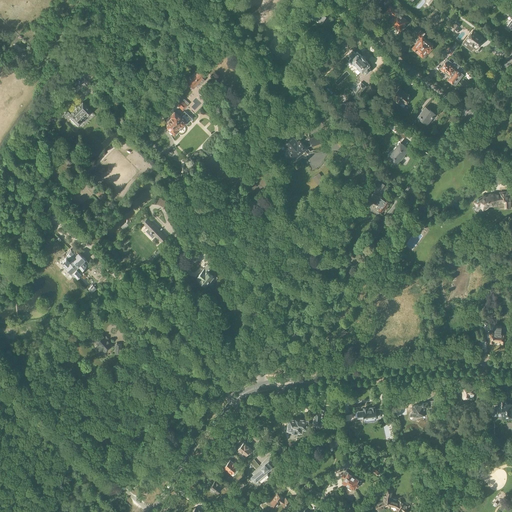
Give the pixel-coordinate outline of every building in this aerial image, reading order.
[(401,31),(408,21),(402,16),(390,5),(386,11),(393,17),(389,21),(401,31)] [(310,16),(322,23),(326,16),(315,9),(310,16)] [(457,33),(460,30),(458,28),(460,26),(455,22),(451,28),(457,33)] [(416,35),(419,38),(424,32),(421,29),(416,35)] [(466,39),(465,39),(461,43),(471,51),(475,46),(477,48),(485,38),(473,29),(466,39)] [(413,47),(423,56),(425,58),(432,49),(432,48),(433,47),(432,46),(434,45),(423,35),(413,47)] [(445,52),(450,56),(454,50),(448,46),(445,52)] [(367,74),(371,69),(368,67),(370,65),(367,62),(360,54),(360,55),(357,52),(356,53),(353,50),(348,55),(351,57),(349,59),(355,64),(358,67),(357,67),(358,68),(358,69),(358,70),(360,71),(360,72),(361,72),(361,71),(362,72),(364,71),(367,74)] [(454,68),(455,65),(447,59),(446,61),(447,61),(441,68),(444,71),(445,70),(452,75),(448,80),(452,83),(461,73),(456,69),(456,70),(455,69),(454,68)] [(206,75),(199,68),(190,77),(190,76),(189,77),(187,79),(186,79),(187,80),(186,81),(187,82),(193,88),(206,75)] [(366,86),(361,82),(351,94),(356,98),(366,86)] [(376,90),(371,86),(366,92),(371,96),(376,90)] [(396,101),(398,103),(399,102),(400,103),(399,104),(403,107),(405,103),(406,103),(411,96),(400,88),(394,95),(395,96),(393,98),(396,100),(396,101)] [(179,98),(175,102),(174,103),(183,111),(188,106),(179,97),(179,98)] [(82,101),(68,115),(78,126),(83,121),(81,119),(86,114),(88,116),(92,112),(82,101)] [(63,106),(57,112),(62,117),(68,111),(63,106)] [(425,107),(418,117),(427,124),(435,114),(425,107)] [(186,122),(180,116),(174,110),(170,115),(171,117),(166,122),(167,123),(166,125),(167,126),(166,127),(174,135),(179,130),(178,129),(180,126),(182,127),(186,122)] [(186,122),(187,123),(192,118),(184,112),(180,116),(186,122)] [(406,123),(411,127),(416,120),(411,117),(406,123)] [(408,133),(401,127),(397,132),(404,138),(408,133)] [(308,152),(311,151),(307,147),(312,145),(313,145),(324,141),(321,133),(310,137),(308,134),(306,135),(307,137),(306,138),(302,141),(300,139),(298,140),(292,134),(283,142),(285,144),(284,144),(283,144),(282,144),(281,145),(280,145),(280,146),(280,147),(280,148),(281,150),(282,150),(283,150),(284,150),(285,149),(286,148),(286,147),(286,146),(287,146),(289,148),(287,150),(295,159),(302,152),(304,154),(305,155),(306,155),(307,154),(307,153),(307,152),(308,152)] [(402,159),(404,156),(405,155),(405,154),(407,151),(408,149),(400,142),(399,144),(398,143),(398,144),(398,143),(395,147),(396,147),(392,152),(391,152),(389,155),(389,156),(388,157),(396,164),(397,163),(398,163),(400,159),(401,160),(402,159)] [(318,187),(327,181),(320,171),(311,176),(318,187)] [(384,190),(387,186),(380,181),(377,185),(384,190)] [(508,202),(508,194),(508,192),(500,192),(500,193),(498,193),(490,194),(484,195),(474,201),(477,205),(473,207),(473,208),(474,211),(479,208),(478,206),(480,205),(483,210),(490,205),(493,205),(498,205),(497,203),(505,202),(505,208),(510,208),(510,202),(508,202)] [(382,197),(382,196),(378,193),(377,195),(376,194),(375,195),(374,197),(374,198),(373,200),(378,204),(376,206),(379,208),(378,209),(382,212),(384,209),(385,209),(386,210),(387,208),(386,208),(390,202),(385,199),(382,197)] [(158,197),(156,203),(164,207),(167,200),(158,197)] [(147,217),(142,223),(148,229),(151,232),(150,232),(152,234),(152,233),(155,236),(158,240),(161,242),(166,237),(147,217)] [(415,223),(415,222),(412,220),(410,224),(413,227),(408,234),(410,235),(415,229),(417,231),(421,226),(416,222),(415,223)] [(67,255),(60,262),(70,273),(72,271),(77,277),(81,273),(80,271),(88,263),(73,246),(74,245),(63,233),(54,241),(67,255)] [(312,248),(318,253),(322,247),(316,242),(312,248)] [(216,264),(212,260),(211,260),(198,275),(200,277),(198,279),(205,285),(213,276),(208,272),(212,267),(213,268),(216,264)] [(260,275),(256,272),(254,270),(250,275),(256,280),(259,277),(258,276),(260,275)] [(360,305),(358,303),(359,302),(355,298),(354,300),(353,300),(349,306),(355,311),(360,305)] [(481,323),(484,323),(484,322),(489,322),(489,314),(482,314),(481,323)] [(490,333),(489,342),(494,342),(494,341),(496,342),(501,342),(501,343),(505,343),(506,334),(502,334),(502,326),(495,326),(494,333),(490,333)] [(103,352),(112,345),(100,331),(91,339),(97,346),(95,348),(101,354),(103,352)] [(469,400),(472,400),(472,398),(471,398),(471,397),(470,397),(470,393),(469,393),(469,392),(469,387),(462,388),(463,398),(469,398),(469,400)] [(494,414),(496,413),(502,413),(503,417),(509,416),(509,418),(510,419),(511,419),(511,408),(511,402),(511,399),(508,399),(508,395),(504,395),(504,397),(500,397),(500,399),(496,399),(496,404),(493,404),(494,414)] [(409,415),(409,416),(409,417),(409,418),(410,419),(411,420),(412,420),(412,421),(413,421),(414,421),(423,418),(423,419),(425,419),(425,421),(427,420),(427,414),(427,408),(428,408),(428,403),(423,403),(423,404),(413,405),(413,412),(412,412),(411,412),(410,413),(409,414),(409,415)] [(314,409),(313,422),(315,423),(315,425),(322,426),(323,410),(319,409),(318,407),(317,407),(315,409),(314,409)] [(365,420),(377,418),(381,418),(381,415),(384,415),(383,414),(383,412),(383,410),(381,411),(380,408),(376,409),(376,407),(363,408),(363,410),(357,411),(358,419),(364,418),(364,419),(365,419),(365,420)] [(298,433),(298,431),(300,431),(301,431),(302,431),(302,427),(308,428),(309,419),(301,418),(301,419),(289,417),(289,419),(288,418),(287,419),(287,422),(288,423),(289,423),(288,429),(289,429),(289,430),(292,430),(291,432),(292,434),(297,434),(298,433)] [(245,441),(235,452),(245,461),(248,457),(246,456),(249,452),(250,453),(253,450),(249,447),(251,445),(245,441)] [(349,466),(351,463),(353,465),(355,462),(347,457),(344,463),(349,466)] [(270,464),(272,462),(269,459),(253,472),(254,474),(252,476),(252,477),(254,481),(255,480),(255,481),(258,479),(260,481),(268,474),(266,472),(272,467),(270,464)] [(230,460),(225,466),(233,473),(233,472),(235,474),(238,470),(236,468),(238,466),(233,463),(230,460)] [(361,480),(359,479),(348,472),(348,473),(345,471),(344,473),(343,473),(341,477),(344,478),(342,482),(348,486),(347,487),(352,490),(352,488),(353,488),(354,489),(356,486),(357,486),(358,486),(359,485),(359,484),(361,480)] [(219,477),(214,473),(211,478),(215,481),(219,477)] [(212,492),(213,491),(217,494),(222,487),(214,481),(209,488),(210,488),(209,489),(209,490),(211,492),(212,492)] [(403,500),(403,499),(399,498),(398,499),(392,497),(394,489),(387,487),(383,500),(375,504),(379,511),(385,509),(384,506),(387,504),(396,506),(402,511),(403,511),(408,511),(410,511),(408,509),(411,505),(403,500)] [(287,508),(292,502),(286,497),(284,499),(283,498),(277,493),(271,503),(277,507),(280,503),(287,508)]
